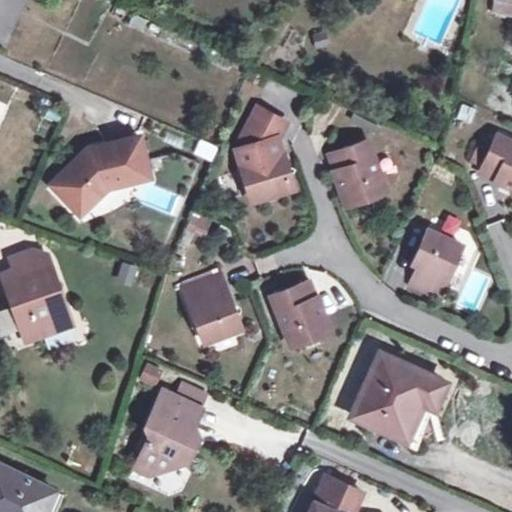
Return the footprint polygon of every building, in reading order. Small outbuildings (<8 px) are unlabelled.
[(511,0),(494,0),(493,8),(509,11),(511,3),(511,2),(511,0)] [(258,109),(237,149),(253,199),(292,187),(278,142),(287,124),(258,109)] [(478,165),(493,138),(485,133),(469,160),(478,165)] [(149,176),(138,136),(95,146),(75,165),(73,162),(55,180),(68,193),(65,197),(80,213),(111,183),(111,186),(149,176)] [(511,142),(496,136),(479,172),(511,186),(511,142)] [(365,139),(328,153),(347,203),(384,189),(365,139)] [(476,243),(465,216),(439,227),(434,238),(423,233),(409,262),(421,268),(412,285),(438,297),(460,249),(476,243)] [(439,227),(423,233),(434,238),(439,227)] [(6,285),(25,339),(72,323),(51,269),(45,253),(30,249),(7,257),(16,281),(6,285)] [(135,284),(140,267),(121,262),(117,280),(135,284)] [(473,267),(458,298),(478,308),(493,276),(473,267)] [(211,274),(182,286),(204,342),(241,328),(227,290),(219,293),(211,274)] [(309,280),(271,295),(290,344),(327,328),(309,280)] [(445,381),(380,352),(352,414),(405,438),(422,401),(434,406),(445,381)] [(139,380),(156,386),(162,369),(146,363),(139,380)] [(182,384),(176,396),(197,406),(203,394),(182,384)] [(176,396),(161,389),(145,425),(151,428),(137,461),(159,471),(173,466),(179,452),(189,456),(198,435),(190,432),(201,407),(197,406),(176,396)] [(416,444),(434,406),(422,401),(405,438),(416,444)] [(149,475),(159,471),(137,461),(134,468),(149,475)] [(0,511),(43,511),(46,506),(44,505),(51,490),(0,466),(0,511)] [(351,511),(361,491),(329,477),(317,503),(311,501),(306,511),(351,511)] [(54,511),(62,495),(51,490),(44,505),(46,506),(43,511),(54,511)]
